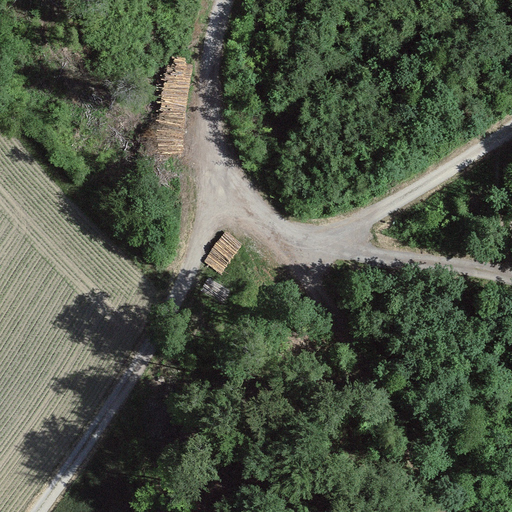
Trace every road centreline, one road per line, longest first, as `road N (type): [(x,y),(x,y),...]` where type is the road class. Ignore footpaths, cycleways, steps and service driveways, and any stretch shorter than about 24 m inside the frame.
road 1 (track): [(224,0),(209,66),(217,161),(183,291),(88,452),(42,511)]
road 2 (track): [(511,127),(362,221),(320,237),(268,224),(217,161)]
road 3 (track): [(289,233),(291,249),(404,413),(448,511)]
road 4 (track): [(320,237),(396,259),(511,276)]
